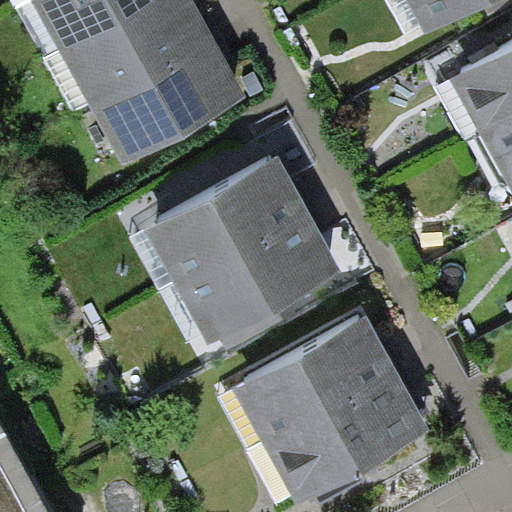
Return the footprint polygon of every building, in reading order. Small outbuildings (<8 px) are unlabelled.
[(44,0),(126,147),(238,85),(216,44),(201,18),(191,0),(44,0)] [(422,0),(429,12),(450,0),(422,0)] [(511,39),(455,71),(511,174),(511,39)] [(154,223),(220,338),(339,271),(308,217),(293,190),(273,155),(154,223)] [(388,352),(363,310),(238,383),(300,489),(425,417),(401,375),(388,352)] [(45,511),(0,428),(0,511),(45,511)]
